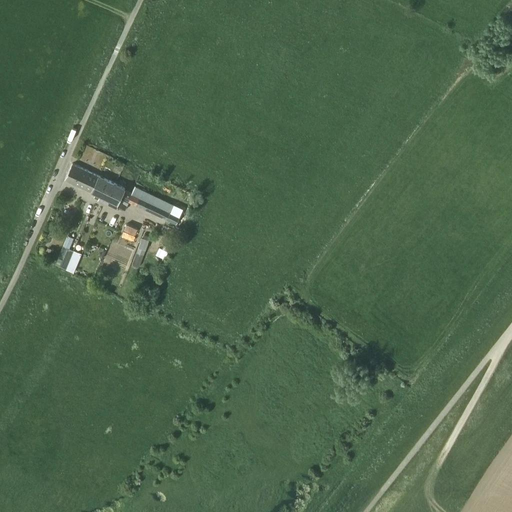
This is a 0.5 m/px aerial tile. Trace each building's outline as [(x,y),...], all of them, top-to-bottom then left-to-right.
[(74,183),(81,167),(73,163),(65,179),(74,183)] [(92,191),(98,176),(81,167),(74,183),(92,191)] [(98,200),(107,180),(98,176),(92,191),(96,193),(94,198),(98,200)] [(107,204),(116,184),(107,180),(98,200),(107,204)] [(116,184),(107,204),(118,209),(123,200),(120,199),(120,198),(125,188),(116,184)] [(136,205),(143,190),(135,186),(132,193),(128,201),(136,205)] [(132,193),(124,189),(125,188),(120,198),(128,201),(132,193)] [(143,190),(136,205),(143,208),(150,193),(143,190)] [(150,193),(143,208),(151,212),(158,197),(150,193)] [(158,197),(151,212),(159,216),(166,200),(158,197)] [(166,200),(159,216),(167,219),(171,211),(174,205),(174,204),(166,200)] [(179,208),(174,205),(171,211),(167,219),(167,220),(173,222),(179,208)] [(127,224),(124,231),(135,236),(138,229),(127,224)] [(141,267),(151,238),(143,235),(132,264),(141,267)] [(159,246),(155,254),(163,258),(167,251),(159,246)] [(67,269),(74,251),(68,248),(63,258),(59,257),(56,264),(67,269)] [(74,251),(67,269),(75,272),(82,254),(74,251)]
